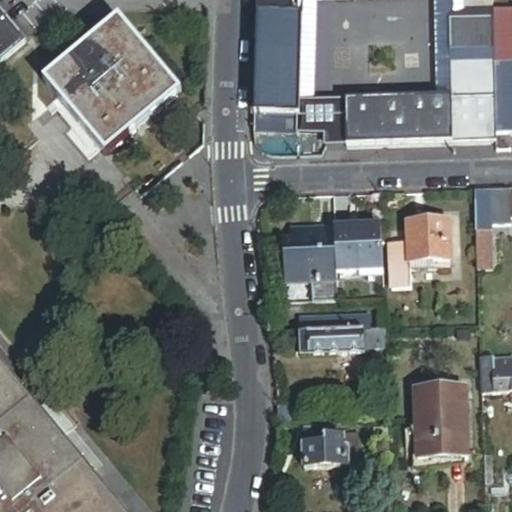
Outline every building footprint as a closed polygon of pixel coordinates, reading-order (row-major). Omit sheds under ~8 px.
[(258,0),(258,15),(260,15),(294,15),(294,0),(258,0)] [(494,66),(494,0),(469,0),(469,15),(462,15),(462,37),(469,37),(469,66),(494,66)] [(0,69),(29,45),(0,10),(0,69)] [(257,116),(298,117),(301,117),(304,16),(294,15),(260,15),(257,116)] [(121,25),(47,87),(109,161),(182,99),(121,25)] [(497,66),(500,136),(511,135),(511,62),(497,63),(497,66)] [(400,146),(500,144),(500,136),(497,66),(494,66),(469,66),(470,99),(399,100),(399,101),(400,146)] [(400,146),(399,101),(348,102),(350,148),(400,146)] [(256,116),(256,134),(298,135),(298,117),(257,116),(256,116)] [(499,222),(511,221),(510,200),(499,200),(499,222)] [(427,266),(451,265),(449,225),(410,226),(410,237),(411,266),(427,266)] [(493,275),(492,234),(485,234),(485,229),(477,229),(478,275),(493,275)] [(339,306),(338,277),(383,275),(381,231),(294,235),(295,260),(287,260),(289,290),(314,289),(314,307),(339,306)] [(411,266),(410,237),(390,238),(391,267),(411,266)] [(451,272),(451,265),(427,266),(428,273),(451,272)] [(301,321),(302,336),(364,334),(370,333),(370,318),(301,321)] [(382,349),(381,333),(370,333),(364,334),(365,350),(382,349)] [(302,336),(300,336),(300,359),(365,357),(365,350),(364,334),(302,336)] [(511,363),(495,364),(496,396),(511,395),(511,363)] [(121,511),(66,445),(42,415),(0,364),(0,511),(121,511)] [(496,396),(495,364),(482,364),(483,396),(496,396)] [(418,431),(419,441),(420,462),(467,461),(469,461),(467,391),(417,392),(418,431)] [(42,415),(66,445),(78,435),(54,405),(42,415)] [(305,408),(278,409),(279,427),(306,426),(305,408)] [(346,452),(345,440),(326,440),(326,431),(303,432),(305,471),(349,470),(348,452),(346,452)] [(414,441),(419,441),(418,431),(408,431),(409,441),(414,441)] [(345,437),(345,440),(346,452),(348,452),(358,452),(358,437),(345,437)] [(420,462),(419,441),(414,441),(415,472),(467,467),(467,461),(420,462)] [(348,452),(349,470),(359,469),(358,452),(348,452)] [(506,511),(503,490),(486,491),(486,511),(506,511)]
